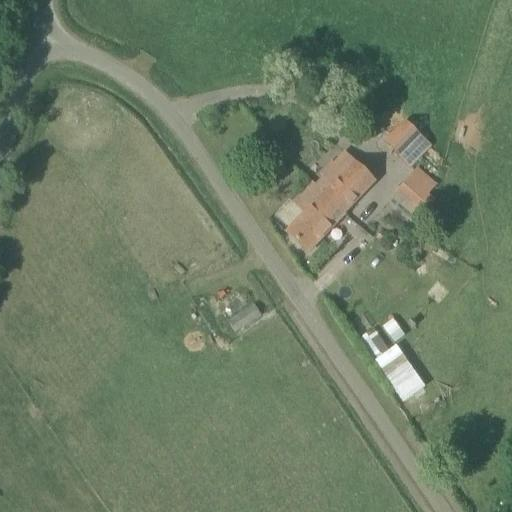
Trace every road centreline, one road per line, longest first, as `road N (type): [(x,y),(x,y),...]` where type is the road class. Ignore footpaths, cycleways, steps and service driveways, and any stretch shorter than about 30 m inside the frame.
road 1 (unclassified): [(434,511),(169,129),(136,94),(66,54),(29,50)]
road 2 (unclassified): [(0,167),(29,50)]
